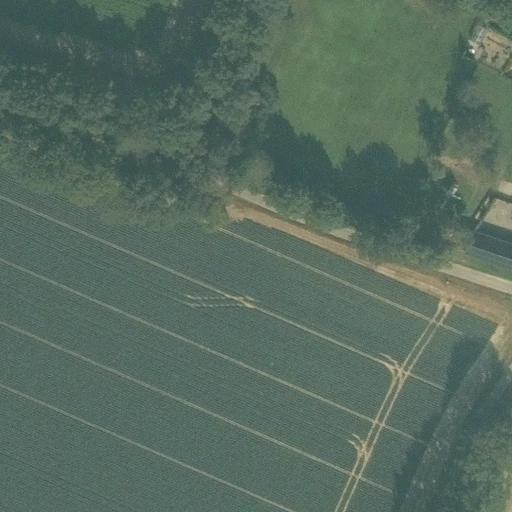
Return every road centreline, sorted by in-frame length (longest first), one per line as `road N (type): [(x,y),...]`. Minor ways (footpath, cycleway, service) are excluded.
road 1 (unclassified): [(0,79),(324,221),(511,287)]
road 2 (track): [(184,155),(243,0)]
road 3 (unclassified): [(437,511),(511,371)]
